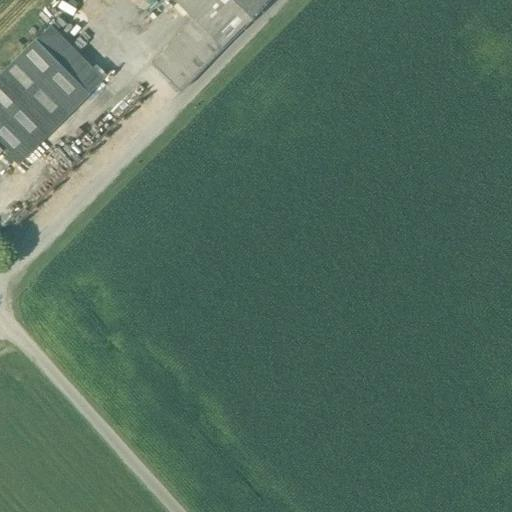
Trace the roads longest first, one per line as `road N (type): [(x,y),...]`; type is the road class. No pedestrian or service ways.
road 1 (unclassified): [(0,294),(0,283),(278,0)]
road 2 (unclassified): [(175,511),(0,319)]
